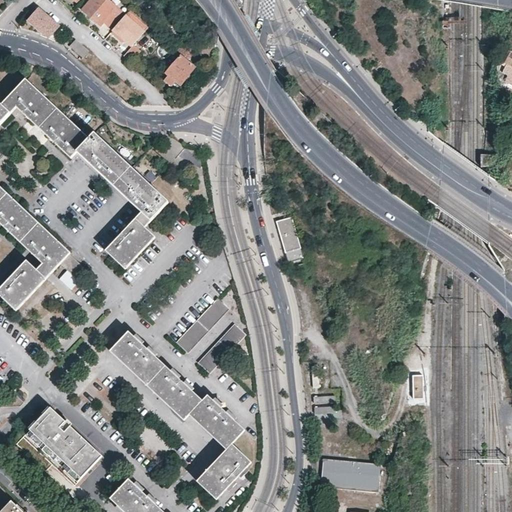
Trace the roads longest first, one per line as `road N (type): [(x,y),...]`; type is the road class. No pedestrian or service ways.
road 1 (primary): [(488,281),(316,154),(209,0)]
road 2 (tertiary): [(288,511),(297,424),(248,148)]
road 3 (unknown): [(299,341),(327,354),(362,426),(383,446),(397,435),(408,377)]
road 4 (tertiary): [(182,118),(127,114),(62,65),(0,41)]
road 5 (tertiary): [(511,210),(440,167),(357,92)]
road 6 (residential): [(155,97),(41,0)]
